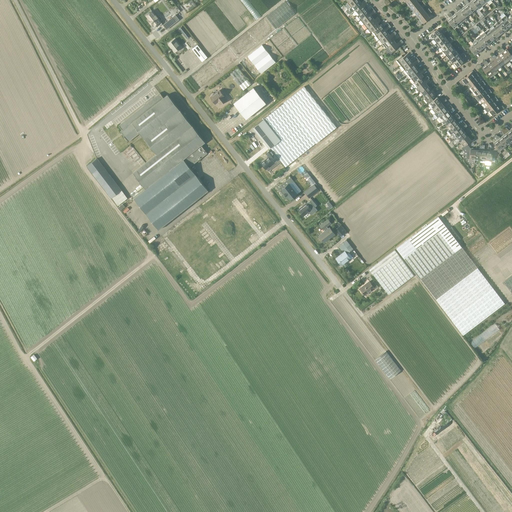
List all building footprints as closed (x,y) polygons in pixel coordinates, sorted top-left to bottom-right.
[(354,11),(356,10),(355,10),(366,2),(367,1),(366,0),(364,0),(361,3),(359,0),(351,7),(354,11)] [(466,5),(463,7),(469,14),(473,11),(465,0),(464,0),(464,1),(464,2),(465,4),(466,4),(466,5)] [(464,0),(465,0),(473,11),(477,7),(471,1),(469,3),(468,2),(467,0),(464,0)] [(477,0),(472,0),(471,1),(477,7),(478,9),(483,6),(477,0)] [(417,1),(410,6),(413,10),(420,5),(417,1)] [(355,10),(356,10),(359,14),(366,9),(364,6),(367,4),(366,2),(355,10)] [(420,5),(413,10),(417,14),(423,9),(420,5)] [(465,17),(469,14),(463,7),(461,9),(460,8),(459,6),(458,6),(457,6),(456,7),(466,19),(465,17)] [(462,22),(466,19),(456,7),(455,8),(456,9),(457,11),(458,10),(458,11),(455,14),(462,22)] [(362,18),(374,9),(373,8),(372,8),(368,11),(366,9),(359,14),(357,15),(361,20),(362,18)] [(375,11),(374,9),(362,18),(366,23),(372,17),(371,15),(375,12),(375,11)] [(420,18),(426,13),(423,9),(417,14),(420,18)] [(152,11),(146,15),(147,16),(149,19),(149,20),(151,23),(153,26),(154,25),(154,26),(155,25),(157,27),(162,23),(160,21),(157,18),(157,17),(159,16),(154,11),(153,12),(152,11)] [(458,26),(462,22),(455,14),(452,16),(452,15),(451,13),(450,12),(449,12),(448,13),(458,26)] [(426,23),(425,21),(430,18),(426,13),(420,18),(424,24),(426,23)] [(454,29),(458,26),(448,13),(447,14),(448,15),(449,17),(450,18),(447,20),(454,29)] [(170,19),(163,25),(166,29),(175,23),(179,19),(175,15),(170,19)] [(511,23),(507,17),(506,15),(501,18),(508,27),(511,25),(511,26),(511,23)] [(367,28),(379,19),(378,17),(374,20),(372,17),(366,23),(364,24),(367,28)] [(506,29),(508,27),(501,18),(497,22),(505,32),(506,31),(507,30),(506,29)] [(372,31),(374,30),(379,26),(379,25),(377,23),(381,21),(379,19),(367,28),(370,33),(372,31)] [(505,32),(497,22),(493,25),(500,34),(502,32),(503,33),(504,33),(505,32)] [(374,30),(378,34),(389,25),(388,23),(383,27),(381,24),(379,25),(379,26),(374,30)] [(388,33),(386,30),(390,27),(390,26),(389,25),(378,34),(375,35),(379,40),(388,33)] [(497,36),(500,34),(493,25),(489,29),(497,39),(498,38),(498,37),(497,36)] [(183,26),(179,29),(187,38),(190,36),(183,26)] [(444,28),(443,28),(441,30),(440,31),(438,28),(435,31),(434,30),(431,33),(432,34),(430,35),(433,39),(445,30),(444,29),(444,28)] [(484,32),(491,41),(494,39),(495,40),(496,40),(497,39),(489,29),(484,32)] [(445,30),(433,39),(436,43),(445,37),(442,33),(443,33),(445,31),(446,31),(446,30),(445,30)] [(390,35),(388,33),(379,40),(382,44),(394,34),(393,32),(390,35)] [(484,32),(480,35),(488,46),(489,45),(490,44),(489,43),(491,41),(484,32)] [(386,48),(388,47),(394,41),(393,39),(396,36),(394,34),(382,44),(386,48)] [(488,46),(480,35),(476,39),(483,48),(485,46),(486,47),(487,47),(488,46)] [(447,39),(445,37),(436,43),(440,47),(452,38),(451,37),(450,36),(450,37),(447,38),(448,39),(447,39)] [(452,38),(440,47),(443,51),(451,45),(449,42),(450,41),(452,40),(452,39),(452,38)] [(168,44),(172,48),(175,52),(181,47),(174,39),(168,44)] [(480,50),(483,48),(476,39),(472,42),(473,44),(480,53),(481,52),(481,50),(480,50)] [(396,43),(394,41),(388,47),(390,49),(388,51),(390,54),(396,50),(394,49),(401,43),(400,41),(396,43)] [(458,46),(457,45),(457,44),(456,45),(454,46),(454,47),(453,47),(451,45),(443,51),(446,55),(458,46)] [(479,53),(480,53),(473,44),(469,47),(474,54),(477,52),(478,53),(479,53)] [(207,57),(197,45),(192,49),(202,62),(207,57)] [(248,56),(261,73),(275,62),(262,45),(248,56)] [(456,49),(458,48),(459,47),(459,46),(458,46),(446,55),(449,59),(458,53),(455,50),(456,49)] [(501,48),(499,49),(508,60),(511,56),(511,55),(506,49),(507,50),(505,51),(502,48),(501,48)] [(508,60),(499,49),(498,50),(498,51),(501,54),(499,56),(504,63),(506,65),(510,62),(508,60)] [(396,60),(401,66),(410,59),(408,56),(412,53),(412,52),(411,51),(402,58),(401,56),(396,60)] [(463,53),(460,55),(461,55),(460,55),(458,53),(449,59),(453,64),(465,54),(464,53),(463,53)] [(462,59),(465,57),(466,56),(465,55),(465,54),(453,64),(456,68),(464,61),(462,59)] [(500,66),(504,63),(499,56),(497,58),(494,54),(493,54),(492,55),(500,66)] [(490,57),(493,61),(491,62),(496,69),(500,66),(492,55),(490,56),(490,57)] [(416,57),(415,57),(411,60),(410,59),(401,66),(404,70),(418,59),(416,57)] [(419,60),(418,59),(404,70),(408,74),(416,67),(415,65),(419,61),(419,60)] [(485,60),(483,61),(485,64),(487,65),(492,73),(492,72),(496,69),(491,62),(489,64),(486,60),(485,60)] [(190,76),(200,88),(219,73),(210,61),(190,76)] [(494,74),(492,72),(492,73),(487,65),(483,69),(482,68),(482,69),(490,78),(494,74)] [(243,90),(251,84),(237,66),(230,72),(243,90)] [(408,74),(411,78),(423,69),(421,67),(418,69),(416,67),(408,74)] [(423,69),(411,78),(414,83),(423,76),(421,73),(425,71),(423,69)] [(478,75),(477,73),(476,73),(473,76),(471,74),(472,73),(471,73),(462,80),(465,84),(467,83),(478,75)] [(479,76),(478,75),(467,83),(470,87),(477,81),(475,79),(479,77),(479,76)] [(416,88),(428,79),(426,77),(423,79),(421,77),(423,76),(414,83),(418,87),(416,88)] [(428,79),(416,88),(419,93),(428,86),(426,83),(429,81),(428,79)] [(470,87),(473,91),(484,82),(483,81),(482,81),(479,83),(477,81),(470,87)] [(484,82),(473,91),(476,95),(477,95),(484,89),(482,87),(485,85),(485,84),(484,82)] [(424,95),(435,87),(436,86),(434,85),(430,88),(428,86),(419,93),(421,91),(424,95)] [(271,148),(286,167),(316,143),(316,144),(337,127),(305,86),(284,103),(253,128),(270,149),(271,148)] [(246,119),(266,103),(253,87),(233,103),(234,103),(233,104),(234,105),(235,104),(246,119)] [(436,89),(435,87),(424,95),(426,97),(424,99),(427,103),(428,102),(432,99),(435,96),(434,95),(435,94),(433,92),(436,89)] [(477,95),(476,95),(475,97),(478,101),(480,99),(491,91),(489,89),(488,89),(485,91),(484,89),(477,95)] [(212,95),(211,96),(211,97),(210,98),(215,104),(218,101),(220,105),(226,100),(224,97),(224,96),(220,90),(214,95),(213,94),(212,95)] [(491,91),(480,99),(483,103),(490,98),(488,95),(492,93),(491,92),(491,91)] [(133,173),(145,188),(146,189),(169,170),(185,157),(188,161),(192,158),(195,162),(207,153),(201,145),(205,142),(193,127),(193,126),(192,126),(180,111),(180,110),(167,95),(164,98),(160,93),(156,97),(149,103),(148,103),(146,104),(147,105),(145,106),(144,106),(140,109),(141,109),(125,121),(119,125),(124,131),(122,133),(123,132),(125,135),(124,136),(129,142),(129,141),(128,141),(139,132),(157,154),(133,173)] [(429,103),(433,108),(445,99),(444,97),(441,99),(441,100),(440,99),(439,100),(437,97),(433,100),(432,99),(428,102),(429,103)] [(491,99),(490,98),(483,103),(486,107),(497,98),(496,97),(495,97),(491,99)] [(445,99),(433,108),(436,112),(444,106),(442,104),(446,101),(446,100),(445,98),(445,99)] [(487,113),(489,111),(496,105),(495,103),(498,101),(498,100),(497,98),(486,107),(484,109),(487,113)] [(446,108),(444,106),(436,112),(434,114),(438,118),(440,116),(452,107),(451,105),(450,105),(446,108)] [(489,111),(493,115),(500,109),(499,109),(496,105),(489,111)] [(452,107),(440,116),(443,121),(451,114),(449,112),(453,109),(453,108),(452,107)] [(451,114),(443,121),(442,121),(442,122),(442,123),(443,123),(443,124),(444,124),(445,123),(446,125),(459,115),(457,114),(456,114),(453,117),(451,114)] [(446,125),(449,129),(450,129),(457,123),(456,121),(460,118),(460,117),(459,115),(446,125)] [(453,133),(465,124),(464,122),(463,122),(459,125),(457,123),(450,129),(449,129),(447,131),(451,135),(453,133)] [(453,133),(456,138),(464,131),(462,129),(463,129),(462,127),(463,127),(464,127),(466,125),(465,124),(453,133)] [(511,140),(511,131),(510,129),(508,131),(508,130),(507,131),(506,130),(505,128),(503,129),(511,140)] [(504,134),(502,136),(508,144),(511,140),(503,129),(502,130),(504,132),(505,132),(504,133),(504,134)] [(466,134),(464,131),(456,138),(460,142),(471,133),(470,131),(468,133),(468,134),(467,133),(466,134)] [(472,134),(471,133),(460,142),(463,146),(461,148),(463,150),(468,146),(467,144),(471,140),(469,138),(470,137),(469,136),(470,135),(470,136),(472,134)] [(504,147),(508,144),(502,136),(500,138),(499,137),(498,138),(498,137),(498,136),(496,134),(495,135),(504,147)] [(497,147),(495,149),(499,154),(501,152),(500,151),(504,147),(495,135),(494,135),(493,136),(493,137),(496,141),(493,143),(497,147)] [(475,160),(476,150),(473,149),(473,148),(470,148),(468,146),(463,150),(465,152),(470,153),(469,162),(475,162),(475,160)] [(268,171),(281,161),(271,149),(266,153),(269,157),(261,163),(266,169),(267,169),(268,171)] [(499,154),(495,149),(492,151),(490,150),(490,151),(487,151),(485,161),(485,165),(491,165),(492,155),(496,156),(499,154)] [(207,153),(195,162),(192,158),(188,161),(185,157),(169,170),(146,189),(145,188),(134,198),(159,230),(208,191),(190,167),(207,153)] [(111,198),(121,191),(96,159),(87,166),(111,198)] [(288,184),(281,189),(290,200),(297,194),(288,184)] [(314,184),(304,192),(309,198),(319,190),(314,184)] [(307,203),(298,210),(303,216),(309,212),(310,214),(312,214),(317,210),(310,201),(307,203)] [(438,216),(396,248),(417,275),(420,279),(420,278),(463,334),(505,302),(438,216)] [(328,219),(320,225),(323,229),(325,231),(319,236),(324,242),(334,234),(330,227),(328,228),(327,226),(331,223),(328,219)] [(346,231),(341,225),(336,229),(341,235),(346,231)] [(353,249),(346,240),(341,244),(348,253),(353,249)] [(369,269),(389,295),(414,275),(395,250),(369,269)] [(350,258),(345,251),(336,258),(341,265),(350,258)] [(362,293),(364,294),(365,295),(374,288),(375,289),(378,287),(374,281),(371,283),(370,282),(365,285),(364,285),(360,289),(361,290),(361,291),(362,293)]
